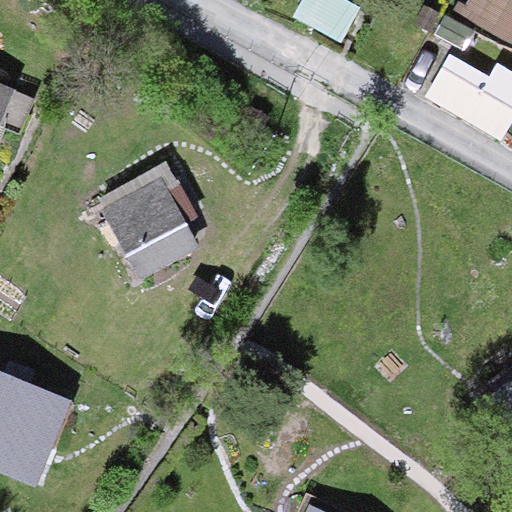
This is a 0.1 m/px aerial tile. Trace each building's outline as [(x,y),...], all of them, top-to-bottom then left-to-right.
[(305,0),(301,11),(335,27),(347,0),(305,0)] [(511,0),(465,0),(460,10),(511,38),(511,0)] [(428,93),(507,131),(511,120),(511,70),(453,42),(428,93)] [(268,116),(249,109),(244,121),(263,129),(268,116)] [(164,175),(106,202),(136,265),(194,238),(164,175)] [(511,494),(511,371),(454,399),(503,499),(511,494)] [(65,397),(0,375),(0,459),(39,473),(65,397)]
